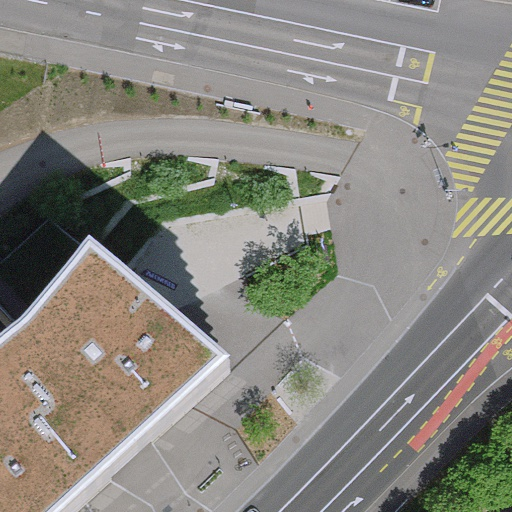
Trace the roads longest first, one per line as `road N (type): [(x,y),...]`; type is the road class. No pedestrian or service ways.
road 1 (residential): [(143,0),(511,82)]
road 2 (secondary): [(438,352),(295,511)]
